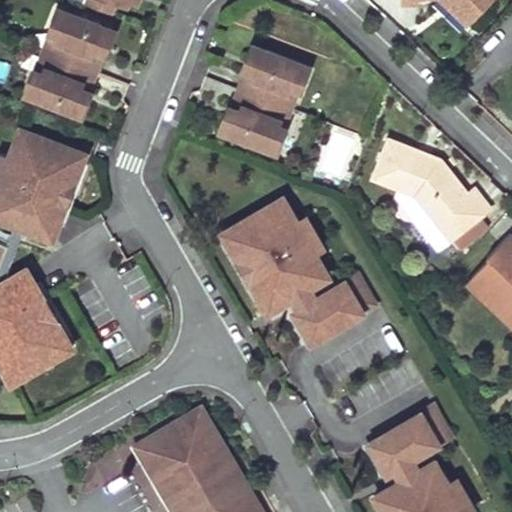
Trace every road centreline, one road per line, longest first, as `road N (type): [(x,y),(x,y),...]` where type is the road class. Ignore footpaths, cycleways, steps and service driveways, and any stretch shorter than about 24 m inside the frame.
road 1 (residential): [(217,345),(130,187),(129,160),(192,0)]
road 2 (residential): [(511,177),(325,0)]
road 3 (residential): [(0,455),(82,428),(217,345)]
road 4 (residential): [(217,345),(313,511)]
